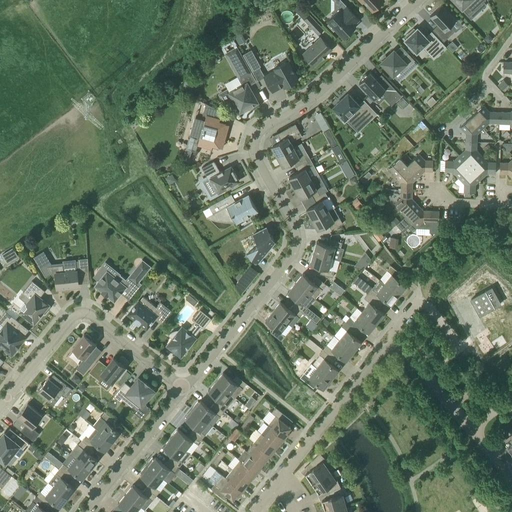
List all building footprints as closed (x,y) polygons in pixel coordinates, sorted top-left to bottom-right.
[(359,0),(362,3),(364,2),(373,11),(384,0),(359,0)] [(485,0),(454,0),(469,16),(485,0)] [(456,20),(442,5),(430,16),(438,25),(433,30),(444,41),(455,31),(450,26),(456,20)] [(359,20),(346,6),(341,11),(340,9),(327,21),(329,23),(327,25),(333,31),(335,29),(343,38),(356,26),(354,25),(359,20)] [(318,35),(324,29),(310,14),(304,20),(318,35)] [(406,36),(407,37),(405,40),(410,46),(409,47),(414,52),(415,51),(417,52),(423,47),(428,53),(432,53),(436,49),(440,53),(446,47),(432,32),(426,37),(417,28),(412,33),(411,31),(406,36)] [(488,34),(484,39),(488,43),(493,38),(488,34)] [(323,59),(326,55),(332,49),(321,37),(303,53),(315,65),(322,58),(323,59)] [(452,41),(447,46),(453,52),(458,47),(452,41)] [(226,53),(231,62),(240,78),(250,72),(236,47),(226,53)] [(243,54),(252,71),(261,66),(251,49),(243,54)] [(400,69),(405,75),(418,63),(408,53),(402,59),(394,50),(387,57),(385,55),(380,59),(382,61),(381,62),(393,75),(400,69)] [(298,80),(288,61),(274,69),(275,70),(264,76),(272,92),(283,86),(284,87),(298,80)] [(511,73),(511,61),(511,62),(503,62),(503,72),(511,73)] [(382,92),(384,95),(384,98),(391,105),(402,96),(383,76),(378,81),(370,72),(367,75),(366,74),(364,75),(362,77),(361,79),(362,80),(359,83),(375,99),(382,92)] [(194,78),(185,76),(182,89),(191,91),(194,78)] [(504,79),(497,85),(502,91),(503,90),(505,92),(510,87),(508,85),(509,85),(504,79)] [(231,96),(232,98),(230,99),(229,101),(229,102),(231,106),(232,107),(232,106),(234,107),(237,106),(240,112),(258,102),(247,83),(237,88),(237,91),(238,93),(231,96)] [(359,105),(348,93),(342,98),(340,101),(333,107),(339,113),(337,115),(342,120),(344,118),(345,119),(345,118),(353,126),(356,123),(365,123),(369,120),(377,113),(364,100),(359,105)] [(432,96),(426,101),(431,106),(436,101),(432,96)] [(403,97),(398,102),(402,107),(408,102),(403,97)] [(205,120),(195,118),(189,136),(200,138),(198,144),(211,148),(212,145),(219,147),(220,141),(223,142),(228,124),(219,121),(220,119),(218,118),(220,111),(222,112),(222,111),(206,103),(203,115),(206,116),(205,120)] [(499,123),(500,112),(489,112),(483,105),(472,116),(483,128),(490,122),(499,123)] [(500,112),(499,123),(509,123),(511,126),(511,110),(510,112),(500,112)] [(483,128),(472,116),(460,127),(466,133),(466,141),(476,142),(477,134),(483,128)] [(272,146),(271,146),(277,157),(294,147),(291,142),(302,135),(295,124),(278,133),(282,140),(272,146)] [(329,128),(323,131),(326,137),(332,133),(329,128)] [(470,167),(482,156),(476,151),(476,142),(466,141),(466,149),(459,155),(470,167)] [(504,143),(503,144),(509,151),(511,148),(511,142),(510,143),(504,143)] [(296,167),(310,159),(302,143),(294,147),(277,157),(283,167),(293,161),(296,167)] [(192,151),(186,149),(182,160),(189,162),(192,151)] [(419,154),(407,165),(418,176),(424,171),(433,171),(433,160),(425,160),(419,154)] [(453,171),(459,178),(470,167),(459,155),(453,161),(445,161),(445,171),(453,171)] [(470,167),(481,179),(487,173),(495,173),(496,162),(487,162),(482,156),(470,167)] [(412,182),(418,176),(407,165),(400,157),(394,164),(389,168),(395,175),(401,182),(401,190),(412,190),(412,182)] [(294,188),(311,179),(319,174),(310,159),(296,167),(299,172),(289,178),(294,188)] [(500,162),(500,173),(508,173),(511,177),(511,159),(509,162),(500,162)] [(233,184),(239,181),(231,166),(223,171),(222,170),(220,171),(214,161),(202,168),(208,178),(203,181),(211,196),(225,189),(226,191),(234,186),(233,184)] [(351,167),(343,171),(347,179),(355,175),(351,167)] [(470,167),(459,178),(464,184),(464,192),(475,192),(475,184),(481,179),(470,167)] [(294,188),(300,199),(311,193),(314,198),(325,192),(328,190),(319,174),(311,179),(294,188)] [(412,190),(401,190),(401,197),(398,200),(395,203),(399,207),(406,215),(417,204),(412,198),(412,190)] [(325,192),(314,198),(317,203),(306,209),(312,220),(329,210),(334,207),(335,207),(329,196),(328,197),(325,192)] [(213,213),(213,214),(216,213),(219,215),(222,218),(226,219),(230,220),(231,220),(233,220),(235,220),(236,223),(258,211),(248,194),(235,201),(231,194),(209,207),(213,213)] [(363,204),(357,198),(350,204),(356,211),(363,204)] [(424,221),(431,221),(431,231),(439,232),(440,211),(431,211),(423,210),(417,204),(406,215),(412,221),(417,227),(424,221)] [(329,210),(312,220),(318,230),(328,224),(331,230),(343,223),(334,207),(329,210)] [(254,235),(259,244),(246,254),(257,262),(272,243),(275,241),(271,234),(272,233),(269,228),(268,228),(267,227),(253,235),(254,235)] [(317,241),(313,253),(332,258),(340,260),(343,249),(341,248),(342,242),(330,239),(328,245),(317,241)] [(12,247),(6,251),(12,259),(18,256),(12,247)] [(53,276),(56,276),(57,288),(78,286),(76,269),(63,270),(63,265),(61,265),(52,266),(51,266),(51,264),(44,253),(35,258),(45,277),(46,276),(51,273),(53,276)] [(332,258),(313,253),(310,265),(322,268),(320,274),(332,277),(334,271),(329,270),(332,258)] [(79,272),(89,271),(88,258),(78,259),(79,272)] [(142,260),(128,277),(137,284),(150,266),(142,260)] [(404,276),(391,265),(387,270),(392,274),(384,283),(399,295),(406,286),(397,278),(400,273),(403,276),(404,276)] [(100,270),(98,272),(96,275),(97,277),(98,279),(100,281),(96,286),(102,291),(101,292),(106,296),(107,297),(108,295),(114,301),(129,282),(112,268),(108,273),(105,272),(103,270),(100,270)] [(303,274),(295,283),(310,295),(315,299),(322,289),(326,284),(316,276),(312,281),(303,274)] [(245,276),(237,287),(243,291),(241,293),(242,294),(252,281),(251,281),(245,276)] [(40,297),(45,291),(32,281),(23,292),(31,299),(26,304),(24,303),(19,309),(21,310),(20,312),(34,324),(43,312),(45,314),(51,306),(40,297)] [(295,283),(288,292),(297,300),(293,304),(303,313),(311,304),(306,300),(310,295),(295,283)] [(391,304),(399,295),(384,283),(377,293),(372,289),(368,293),(381,304),(382,303),(381,303),(378,301),(382,297),(391,304)] [(339,285),(335,291),(340,295),(345,290),(339,285)] [(480,315),(500,304),(492,288),(471,299),(480,315)] [(368,293),(364,298),(369,302),(362,312),(376,323),(384,314),(374,306),(378,301),(380,304),(381,304),(368,293)] [(139,325),(139,324),(140,324),(147,329),(155,318),(161,322),(160,323),(161,324),(172,311),(160,302),(156,307),(143,297),(139,301),(138,301),(128,314),(135,319),(133,321),(139,325)] [(281,302),(280,301),(273,311),(288,323),(295,314),(300,317),(303,313),(293,304),(290,309),(281,302)] [(316,322),(320,317),(308,307),(305,311),(316,322)] [(172,339),(167,345),(181,357),(196,338),(194,337),(202,327),(203,328),(212,318),(200,309),(192,319),(195,322),(190,328),(187,329),(182,325),(178,330),(175,330),(171,332),(168,334),(168,335),(172,339)] [(26,337),(16,329),(21,323),(6,311),(0,318),(0,323),(4,327),(0,330),(0,345),(12,355),(13,353),(14,353),(17,350),(17,348),(26,337)] [(280,332),(288,323),(273,311),(265,320),(266,321),(275,328),(271,333),(281,341),(285,336),(280,332)] [(349,317),(346,322),(358,332),(359,331),(358,331),(355,329),(359,325),(368,332),(376,323),(362,312),(354,321),(349,317)] [(324,318),(320,324),(325,328),(330,322),(324,318)] [(347,330),(339,340),(353,351),(361,342),(352,334),(355,330),(358,332),(357,332),(358,333),(358,332),(346,322),(342,326),(347,330)] [(90,339),(92,338),(86,333),(85,335),(84,334),(72,349),(84,358),(76,368),(83,374),(96,359),(89,353),(96,344),(90,339)] [(327,345),(323,350),(336,360),(336,359),(335,359),(333,357),(337,353),(346,360),(353,351),(339,340),(332,349),(327,345)] [(324,358),(317,368),(331,379),(338,370),(329,362),(333,358),(335,360),(335,361),(336,360),(323,350),(319,354),(324,358)] [(125,367),(113,357),(106,367),(98,361),(99,360),(99,359),(89,372),(99,380),(103,375),(112,383),(117,377),(118,379),(123,373),(121,372),(125,367)] [(323,388),(331,379),(317,368),(309,377),(304,373),(300,378),(313,388),(314,387),(313,387),(310,385),(314,381),(323,388)] [(235,397),(246,383),(236,375),(233,380),(224,373),(223,372),(216,382),(235,397)] [(75,374),(71,379),(76,383),(80,378),(75,374)] [(41,384),(37,388),(39,390),(38,391),(49,400),(48,402),(53,406),(62,394),(66,398),(73,389),(62,381),(58,386),(48,378),(42,385),(41,384)] [(148,385),(145,382),(144,382),(138,378),(131,387),(125,382),(113,396),(120,402),(122,399),(132,407),(136,402),(141,406),(147,399),(149,400),(154,393),(153,392),(154,390),(148,385)] [(217,399),(214,403),(224,411),(235,397),(216,382),(208,391),(208,392),(209,392),(217,399)] [(251,395),(245,405),(251,408),(256,398),(251,395)] [(201,400),(193,410),(208,422),(215,413),(220,416),(224,411),(214,403),(210,408),(201,400)] [(42,416),(27,404),(17,416),(27,424),(21,430),(34,441),(39,433),(33,428),(42,416)] [(84,407),(79,414),(83,417),(88,410),(84,407)] [(268,424),(285,438),(290,432),(288,431),(291,427),(289,426),(293,421),(276,407),(272,412),(275,415),(268,424)] [(195,427),(191,431),(201,439),(205,435),(201,431),(208,422),(193,410),(186,419),(195,427)] [(118,422),(105,412),(101,417),(106,421),(98,430),(112,441),(120,432),(111,425),(114,420),(117,422),(117,423),(118,422)] [(246,421),(249,423),(254,417),(251,415),(246,421)] [(80,429),(85,420),(78,416),(73,425),(80,429)] [(249,423),(246,421),(241,427),(244,430),(249,423)] [(88,436),(95,428),(90,424),(83,431),(88,436)] [(261,433),(277,446),(281,442),(282,442),(285,438),(268,424),(261,433)] [(236,427),(228,436),(232,439),(234,440),(241,431),(236,427)] [(178,429),(176,431),(170,438),(185,450),(193,441),(197,444),(201,439),(191,431),(187,436),(178,429)] [(105,451),(112,441),(98,430),(91,439),(86,435),(82,440),(95,450),(96,450),(95,449),(95,450),(92,448),(96,443),(105,451)] [(5,463),(13,454),(17,457),(19,457),(25,450),(23,449),(28,443),(18,435),(13,440),(5,433),(4,432),(0,437),(0,458),(5,462),(5,463)] [(254,442),(271,456),(275,451),(274,450),(277,446),(261,433),(254,442)] [(227,445),(232,439),(228,436),(224,442),(227,445)] [(185,450),(170,438),(163,447),(172,455),(169,459),(179,468),(183,463),(178,459),(185,450)] [(95,451),(95,450),(82,440),(78,445),(83,449),(76,458),(90,469),(97,460),(88,453),(92,448),(94,450),(94,451),(95,451)] [(271,456),(254,442),(247,451),(250,453),(263,464),(266,459),(267,460),(271,456)] [(49,450),(45,455),(59,467),(63,463),(49,450)] [(217,456),(221,459),(226,453),(222,450),(217,456)] [(250,453),(243,462),(257,473),(260,469),(259,468),(263,464),(250,453)] [(311,483),(311,484),(333,469),(333,468),(330,471),(328,469),(330,468),(322,460),(324,458),(320,453),(310,462),(315,469),(307,475),(312,483),(311,483)] [(217,456),(212,462),(216,465),(221,459),(217,456)] [(146,465),(148,466),(163,478),(167,482),(179,468),(169,459),(165,464),(155,457),(154,458),(152,457),(146,465)] [(82,479),(90,469),(76,458),(68,467),(63,463),(59,468),(72,478),(73,478),(72,477),(72,478),(69,476),(73,471),(82,479)] [(257,473),(243,462),(240,460),(233,469),(248,481),(252,477),(253,478),(257,473)] [(150,483),(146,487),(156,496),(160,491),(155,487),(163,478),(148,466),(146,465),(140,472),(142,473),(140,475),(150,483)] [(0,485),(2,488),(12,476),(0,466),(0,485)] [(48,482),(53,486),(67,497),(75,488),(66,481),(69,476),(72,478),(71,479),(72,479),(72,478),(59,468),(56,473),(48,482)] [(226,477),(222,474),(222,475),(242,491),(246,486),(245,486),(248,481),(233,469),(226,477)] [(340,487),(336,480),(333,472),(331,473),(330,471),(333,469),(311,484),(312,484),(312,483),(318,491),(326,485),(330,492),(340,487)] [(238,496),(242,491),(222,475),(214,484),(219,487),(215,492),(224,499),(228,495),(233,499),(236,495),(238,496)] [(185,481),(190,485),(194,480),(189,476),(185,481)] [(156,496),(146,487),(142,492),(133,485),(125,494),(140,506),(145,510),(156,496)] [(60,507),(67,497),(53,486),(46,495),(41,491),(37,496),(50,506),(50,505),(49,506),(47,504),(50,499),(60,507)] [(340,487),(330,492),(332,499),(322,502),(325,510),(324,511),(349,504),(346,505),(345,503),(347,502),(340,487)] [(125,494),(118,503),(127,511),(126,511),(135,511),(140,506),(125,494)] [(50,506),(37,496),(33,501),(38,505),(32,511),(47,511),(43,509),(47,504),(49,506),(49,507),(50,506)]
